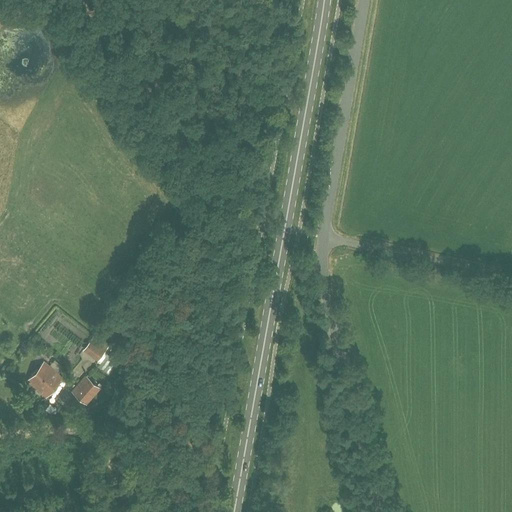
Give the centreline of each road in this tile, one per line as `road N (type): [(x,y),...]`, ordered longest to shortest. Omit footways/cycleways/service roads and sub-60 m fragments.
road 1 (secondary): [(235,511),(321,0)]
road 2 (unclassified): [(384,511),(327,308),(324,238)]
road 3 (unclassified): [(324,238),(363,0)]
road 4 (track): [(0,423),(26,402),(69,403),(128,454),(169,511)]
road 5 (unclassified): [(511,277),(324,238)]
